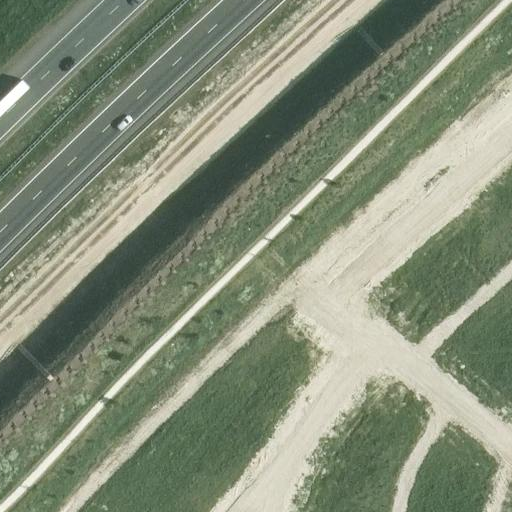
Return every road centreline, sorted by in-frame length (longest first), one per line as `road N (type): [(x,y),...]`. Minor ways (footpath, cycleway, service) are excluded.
road 1 (motorway): [(0,232),(90,139),(248,0)]
road 2 (residential): [(511,130),(322,300),(372,345)]
road 3 (residential): [(372,345),(256,499)]
road 4 (motorway): [(129,0),(0,118)]
road 5 (residential): [(372,345),(511,448)]
